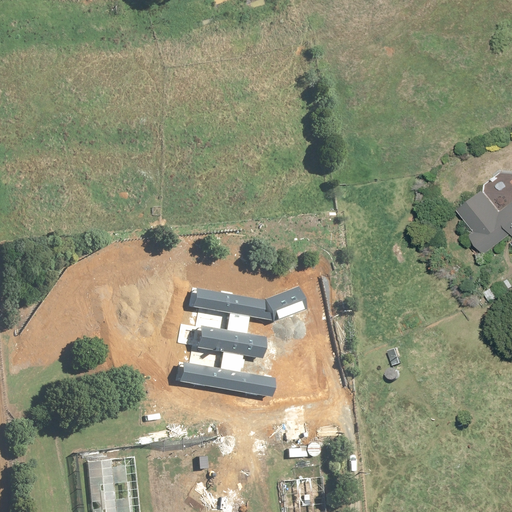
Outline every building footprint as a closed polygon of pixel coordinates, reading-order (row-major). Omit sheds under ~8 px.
[(511,206),(502,214),(485,190),(460,209),(476,231),(472,234),(487,253),(511,234),(511,206)] [(342,320),(340,300),(313,303),(312,293),(300,294),(303,324),(342,320)] [(223,333),(192,320),(181,348),(183,349),(172,377),(199,388),(202,380),(232,392),(242,366),(214,354),(223,333)] [(399,349),(389,352),(394,367),(404,363),(399,349)] [(391,383),(392,383),(393,383),(394,383),(395,383),(396,383),(397,382),(399,382),(400,381),(400,380),(401,378),(401,377),(401,376),(401,374),(401,373),(400,372),(399,371),(399,370),(397,369),(396,368),(395,368),(394,368),(392,368),(391,368),(390,369),(389,370),(388,371),(387,372),(386,373),(386,374),(386,376),(386,377),(386,378),(387,380),(388,381),(389,382),(390,382),(391,383)] [(339,435),(334,394),(283,400),(288,441),(339,435)] [(306,448),(306,450),(306,452),(307,454),(307,455),(308,456),(309,457),(311,457),(312,458),(313,458),(315,458),(316,458),(317,457),(318,456),(319,456),(320,454),(321,453),(321,452),(322,451),(322,449),(321,448),(321,447),(320,445),(319,444),(318,444),(317,443),(316,442),(314,442),(313,442),(312,443),(310,443),(309,444),(308,445),(307,446),(306,447),(306,448)] [(267,511),(260,444),(216,448),(222,511),(267,511)] [(304,457),(304,447),(286,449),(287,458),(304,457)] [(138,511),(133,457),(86,462),(90,511),(138,511)] [(316,511),(314,478),(281,481),(284,511),(316,511)]
